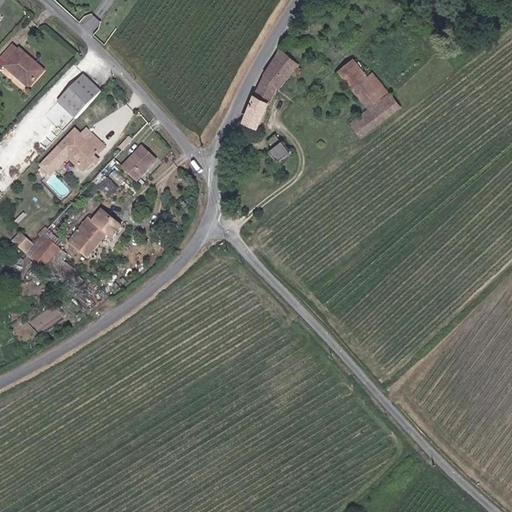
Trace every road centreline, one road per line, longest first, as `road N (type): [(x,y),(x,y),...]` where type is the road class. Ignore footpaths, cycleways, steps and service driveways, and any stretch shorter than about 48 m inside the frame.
road 1 (unclassified): [(506,511),(216,217)]
road 2 (tertiary): [(0,385),(175,274),(216,217)]
road 3 (unclassified): [(223,170),(207,164),(124,69),(47,0)]
road 4 (tertiary): [(223,170),(242,104),(300,0)]
